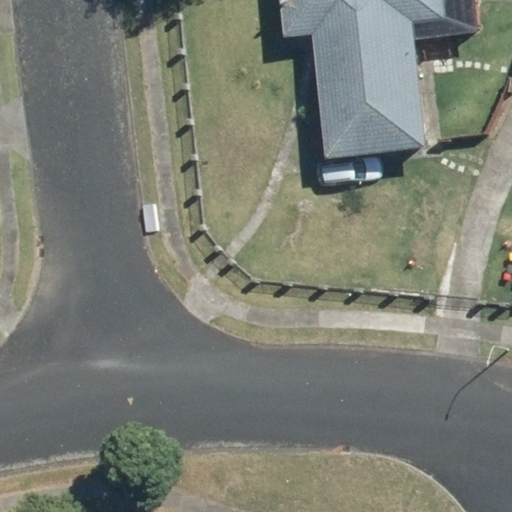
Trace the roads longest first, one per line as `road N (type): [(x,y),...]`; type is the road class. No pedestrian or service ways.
road 1 (residential): [(106,381),(292,378),(511,410)]
road 2 (residential): [(106,381),(62,0)]
